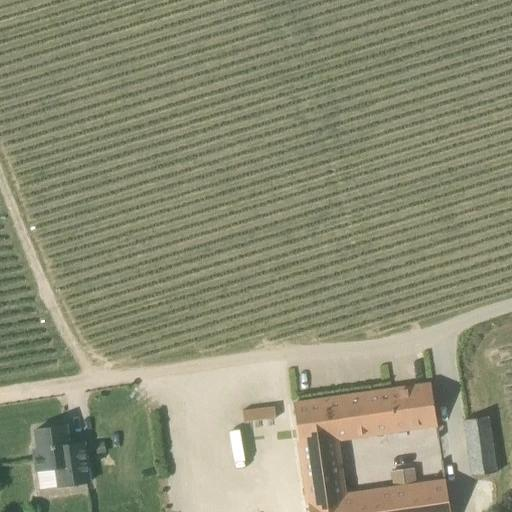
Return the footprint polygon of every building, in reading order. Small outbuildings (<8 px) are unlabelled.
[(293,408),(294,408),(309,511),(450,511),(448,495),(445,481),(344,495),(335,439),(436,425),(431,385),(296,405),(293,405),(293,408)] [(286,405),(254,407),(255,418),(287,416),(286,405)] [(472,477),(496,473),(488,417),(464,420),(472,477)] [(68,445),(66,426),(35,430),(38,450),(34,450),(37,472),(56,470),(58,487),(90,483),(85,450),(69,452),(69,446),(71,446),(71,445),(68,445)] [(390,480),(412,476),(411,467),(389,471),(390,480)]
